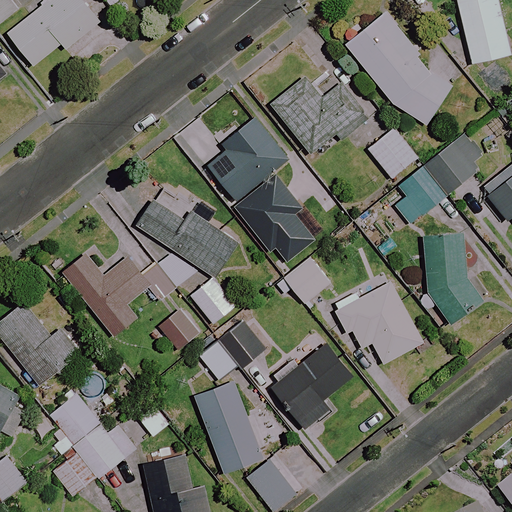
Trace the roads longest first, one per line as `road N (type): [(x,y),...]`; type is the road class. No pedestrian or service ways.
road 1 (residential): [(259,0),(0,204)]
road 2 (residential): [(511,366),(327,511)]
